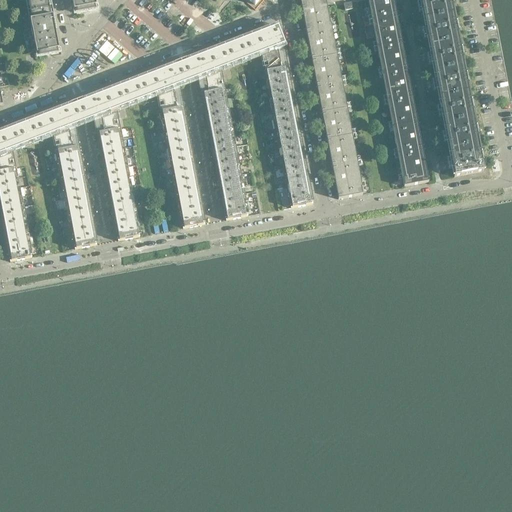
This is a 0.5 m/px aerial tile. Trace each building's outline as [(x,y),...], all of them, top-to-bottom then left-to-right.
[(53,19),(49,0),(26,0),(31,23),(53,19)] [(96,7),(95,0),(71,0),(74,11),(76,11),(76,14),(84,12),(83,9),(87,9),(88,12),(95,10),(95,7),(96,7)] [(331,30),(325,0),(299,0),(306,34),(331,30)] [(397,17),(393,0),(367,0),(372,22),(397,17)] [(453,15),(450,0),(419,0),(424,21),(453,15)] [(458,42),(453,15),(424,21),(429,47),(458,42)] [(402,44),(399,32),(397,17),(372,22),(377,48),(402,44)] [(59,50),(53,19),(31,23),(37,55),(38,54),(39,57),(46,56),(46,53),(50,52),(50,55),(58,54),(57,51),(59,50)] [(247,217),(243,195),(220,71),(261,55),(291,209),(312,205),(282,47),(285,45),(278,27),(278,26),(257,34),(257,36),(216,52),(216,50),(195,58),(195,60),(174,68),(174,66),(153,74),(153,76),(112,92),(112,91),(91,99),(91,100),(70,108),(70,107),(49,115),(49,116),(7,132),(7,131),(0,133),(0,211),(10,263),(31,259),(11,151),(53,135),(75,250),(96,246),(74,127),(94,119),(118,242),(139,238),(115,111),(157,95),(183,230),(204,226),(178,87),(199,79),(226,221),(247,217)] [(336,56),(331,30),(306,34),(311,61),(336,56)] [(463,68),(458,42),(429,47),(434,73),(463,68)] [(407,70),(404,56),(402,44),(377,48),(382,75),(407,70)] [(341,83),(336,56),(311,61),(316,87),(341,83)] [(468,94),(463,68),(434,73),(439,99),(468,94)] [(412,97),(409,85),(407,70),(382,75),(387,101),(412,97)] [(346,109),(343,93),(341,83),(316,87),(321,114),(346,109)] [(473,120),(468,94),(439,99),(444,125),(473,120)] [(417,123),(414,108),(412,97),(387,101),(392,128),(417,123)] [(351,136),(346,109),(321,114),(326,140),(351,136)] [(478,146),(473,120),(444,125),(449,151),(478,146)] [(422,150),(419,136),(417,123),(392,128),(397,154),(422,150)] [(356,162),(353,147),(351,136),(326,140),(332,167),(356,162)] [(483,172),(478,146),(449,151),(454,178),(468,175),(483,172)] [(428,183),(425,164),(422,150),(397,154),(404,188),(428,183)] [(362,195),(359,179),(356,162),(332,167),(338,200),(362,195)]
